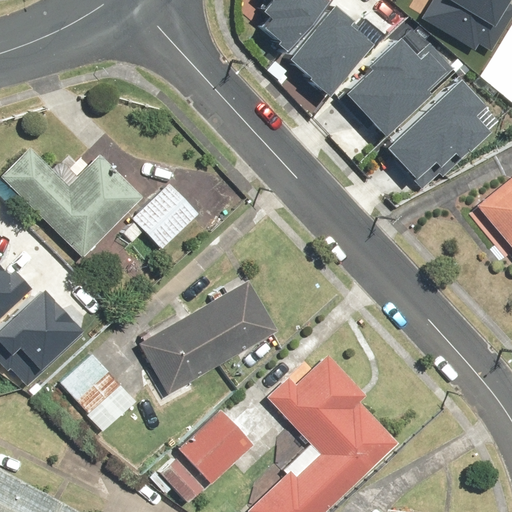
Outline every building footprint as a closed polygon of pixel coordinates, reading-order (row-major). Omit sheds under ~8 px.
[(258,14),(252,22),(280,45),(315,0),(256,0),(250,8),(258,14)] [(325,0),(324,0),(284,53),(305,68),(300,74),(324,92),(365,39),(352,29),(356,24),(325,0)] [(408,0),(406,4),(472,43),(476,36),(489,44),(511,4),(511,2),(507,0),(408,0)] [(363,64),(339,86),(379,128),(448,61),(424,37),(411,49),(390,27),(358,58),(363,64)] [(459,70),(378,145),(414,185),(437,164),(438,169),(485,127),(468,109),(483,96),(459,70)] [(26,144),(0,170),(0,178),(79,255),(138,193),(90,146),(60,177),(26,144)] [(511,165),(467,201),(511,256),(511,266),(510,268),(511,270),(511,165)] [(141,232),(158,252),(195,218),(161,182),(114,226),(129,243),(141,232)] [(0,305),(25,281),(6,262),(1,267),(0,265),(0,305)] [(133,343),(161,394),(277,330),(249,279),(133,343)] [(0,359),(21,381),(75,327),(33,284),(0,316),(0,359)] [(90,351),(56,378),(80,410),(115,383),(90,351)] [(361,391),(326,354),(293,386),(286,378),(265,398),(315,451),(292,473),(285,466),(239,510),(240,511),(327,511),(396,446),(352,400),(361,391)] [(247,443),(203,401),(191,414),(200,422),(152,473),(188,506),(247,443)] [(85,511),(0,467),(0,511),(85,511)]
